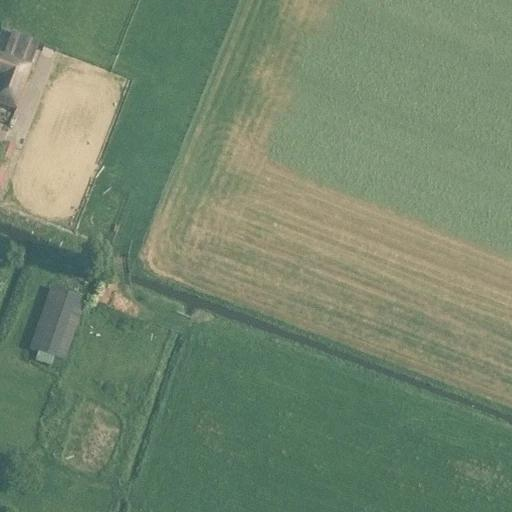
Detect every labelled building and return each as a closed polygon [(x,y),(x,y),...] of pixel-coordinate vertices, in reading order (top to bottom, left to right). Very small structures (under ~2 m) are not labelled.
[(0,106),(19,113),(35,68),(0,55),(0,106)] [(0,168),(0,202),(21,211),(33,181),(0,168)] [(107,271),(101,290),(113,293),(118,274),(107,271)] [(38,364),(53,369),(56,361),(67,364),(89,302),(52,289),(31,352),(40,355),(38,364)] [(0,425),(41,439),(53,403),(0,385),(0,425)] [(67,406),(72,389),(62,386),(57,403),(67,406)]
